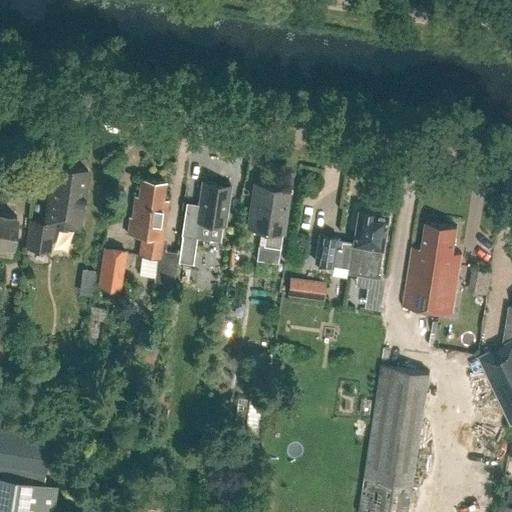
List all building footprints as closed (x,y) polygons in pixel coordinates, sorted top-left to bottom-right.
[(53,163),(44,219),(30,217),(25,246),(50,250),(54,222),(79,226),(89,169),(53,163)] [(177,251),(162,249),(161,249),(167,205),(162,204),(166,181),(141,177),(138,200),(134,200),(132,216),(130,216),(127,232),(141,235),(139,254),(157,257),(154,279),(173,282),(177,251)] [(224,224),(230,184),(204,180),(198,220),(224,224)] [(282,231),(289,186),(255,181),(248,226),(282,231)] [(320,233),(316,261),(333,264),(349,266),(349,271),(378,275),(380,263),(382,248),(387,213),(358,209),(353,244),(353,245),(337,243),(338,236),(320,233)] [(0,252),(11,254),(17,215),(0,212),(0,252)] [(453,310),(462,253),(453,251),(458,224),(426,219),(422,246),(413,245),(404,303),(453,310)] [(192,261),(196,236),(183,234),(179,259),(192,261)] [(280,249),(259,245),(257,260),(278,263),(280,249)] [(104,246),(98,286),(118,289),(124,249),(104,246)] [(82,268),(79,293),(91,294),(94,270),(82,268)] [(290,278),(288,295),(323,299),(325,283),(290,278)] [(511,304),(509,304),(504,336),(505,336),(505,341),(478,353),(511,423),(511,422),(511,304)] [(411,511),(433,368),(385,361),(362,511),(411,511)] [(242,438),(257,440),(263,401),(249,399),(242,438)] [(51,511),(57,484),(0,474),(0,511),(51,511)]
